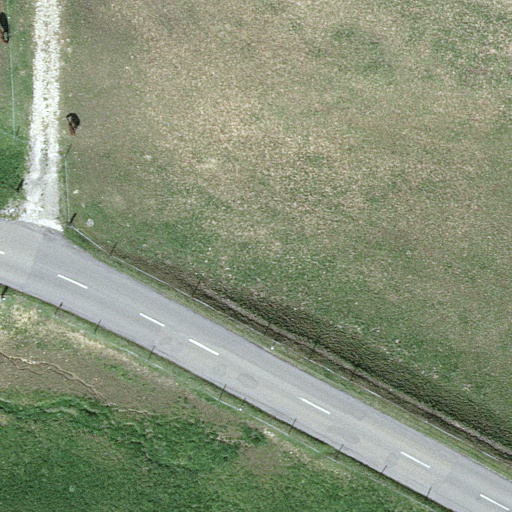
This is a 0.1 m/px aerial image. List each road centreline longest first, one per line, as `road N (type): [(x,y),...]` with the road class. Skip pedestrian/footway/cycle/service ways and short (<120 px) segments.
road 1 (secondary): [(0,250),(120,300),(511,508)]
road 2 (track): [(35,0),(33,261)]
